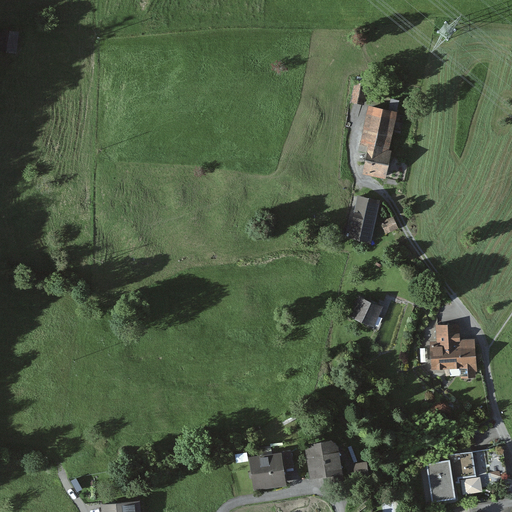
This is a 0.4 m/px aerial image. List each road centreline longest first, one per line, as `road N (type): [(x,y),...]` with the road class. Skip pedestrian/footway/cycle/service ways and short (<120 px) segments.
road 1 (residential): [(511,450),(496,415),(487,344),(387,196),(360,181),(356,112)]
road 2 (residential): [(339,511),(330,492),(316,489),(234,502),(223,511)]
